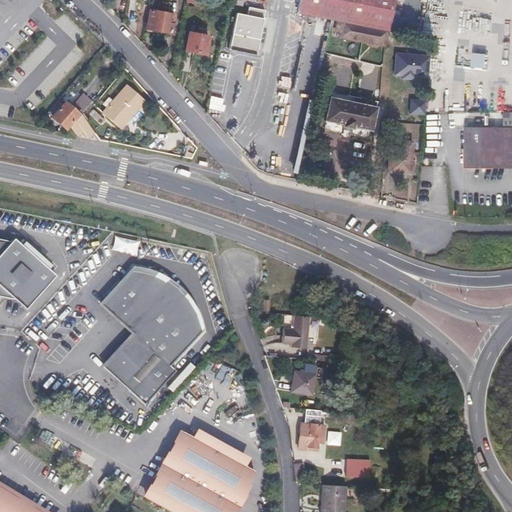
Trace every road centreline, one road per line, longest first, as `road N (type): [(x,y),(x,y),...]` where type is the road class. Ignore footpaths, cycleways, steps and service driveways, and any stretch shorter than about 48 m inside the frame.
road 1 (primary): [(0,170),(149,204),(308,262),(394,310),(473,384)]
road 2 (residential): [(81,0),(255,182),(428,230)]
road 3 (primary): [(353,248),(259,207),(0,142)]
road 4 (unclassified): [(288,511),(283,445),(240,323),(239,276)]
road 5 (primary): [(511,313),(450,309),(353,248)]
road 6 (primary): [(511,276),(429,273),(353,248)]
road 7 (unknown): [(0,226),(32,235),(74,274),(36,307)]
